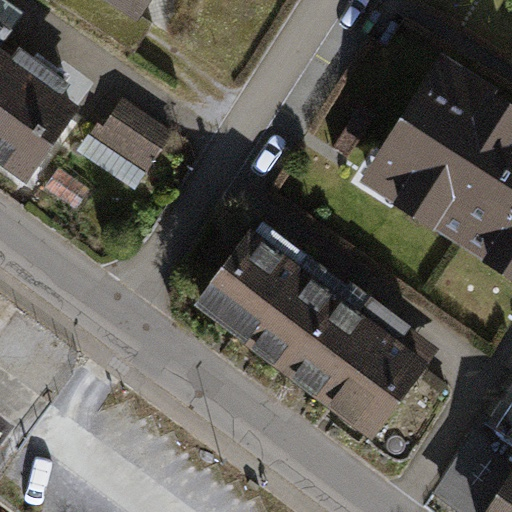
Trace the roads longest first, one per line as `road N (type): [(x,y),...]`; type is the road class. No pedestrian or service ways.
road 1 (residential): [(123,325),(322,0)]
road 2 (tertiary): [(123,325),(356,511)]
road 3 (tertiary): [(0,233),(123,325)]
